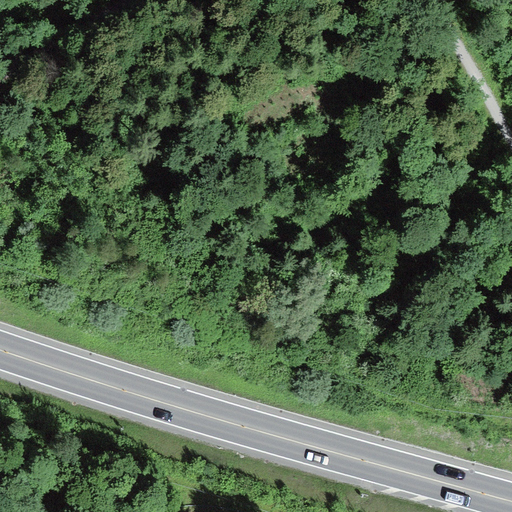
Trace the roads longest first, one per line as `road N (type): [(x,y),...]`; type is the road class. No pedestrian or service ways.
road 1 (trunk): [(511,502),(0,349)]
road 2 (track): [(511,142),(427,0)]
road 3 (track): [(138,0),(0,76)]
